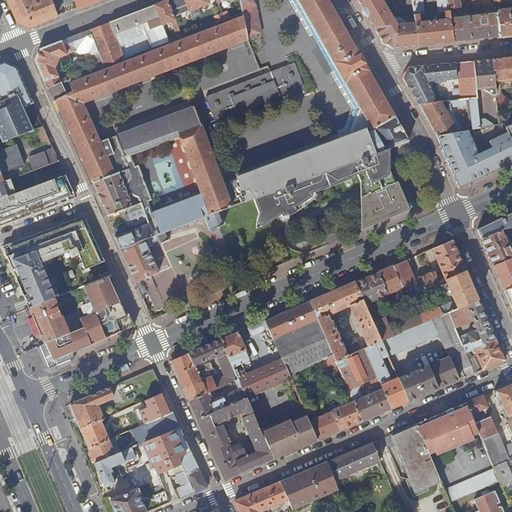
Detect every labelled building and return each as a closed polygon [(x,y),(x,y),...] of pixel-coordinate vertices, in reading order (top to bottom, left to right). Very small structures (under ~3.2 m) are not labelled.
[(9,0),(18,20),(30,24),(58,14),(52,0),(9,0)] [(208,0),(169,0),(168,1),(172,10),(188,4),(191,11),(199,8),(210,4),(208,0)] [(298,0),(372,128),(236,178),(227,182),(234,201),(244,197),(246,202),(253,199),(263,196),(309,179),(350,164),(353,162),(389,149),(409,141),(328,0),(298,0)] [(358,0),(369,18),(378,12),(385,5),(382,0),(358,0)] [(416,29),(418,46),(453,42),(447,0),(437,0),(439,11),(445,10),(446,20),(420,22),(419,14),(425,13),(423,0),(412,0),(416,23),(416,29)] [(447,0),(453,42),(500,37),(497,13),(461,17),(458,0),(447,0)] [(155,5),(163,25),(172,21),(175,20),(172,10),(168,1),(155,5)] [(143,10),(148,24),(151,30),(163,25),(155,5),(143,10)] [(378,12),(369,18),(373,26),(374,27),(378,27),(375,23),(382,18),(393,17),(385,5),(378,12)] [(191,11),(193,17),(201,14),(199,8),(191,11)] [(497,13),(500,37),(511,35),(511,9),(498,10),(497,13)] [(110,23),(115,36),(148,24),(143,10),(110,23)] [(216,18),(218,23),(226,20),(224,15),(216,18)] [(71,92),(65,95),(60,83),(48,88),(54,102),(57,101),(92,180),(109,216),(127,209),(132,207),(128,196),(131,194),(139,198),(141,204),(142,204),(154,236),(165,232),(232,207),(201,127),(194,108),(100,142),(82,103),(248,39),(244,17),(69,84),(71,92)] [(374,27),(384,43),(394,48),(418,46),(416,29),(402,31),(402,19),(399,17),(393,17),(382,18),(375,23),(378,27),(374,27)] [(402,19),(402,31),(416,29),(416,23),(408,24),(402,19)] [(172,21),(178,39),(182,37),(175,20),(172,21)] [(90,30),(99,53),(105,67),(124,59),(115,36),(110,23),(90,30)] [(115,36),(124,59),(157,47),(151,30),(148,24),(115,36)] [(163,25),(151,30),(157,47),(169,42),(163,25)] [(35,61),(48,88),(60,83),(79,76),(77,72),(59,79),(54,68),(60,58),(86,47),(81,34),(40,50),(35,61)] [(87,57),(92,71),(105,67),(99,53),(87,57)] [(496,94),(498,117),(511,102),(501,94),(500,81),(511,80),(511,57),(493,59),(495,88),(496,90),(496,94)] [(473,62),(476,90),(483,89),(483,87),(487,87),(490,88),(495,88),(493,59),(473,62)] [(0,64),(0,114),(5,125),(0,126),(0,136),(3,142),(33,131),(22,108),(20,102),(30,97),(17,68),(5,62),(0,64)] [(404,78),(418,104),(435,102),(431,91),(428,82),(431,82),(459,79),(461,100),(465,100),(473,99),(477,98),(476,90),(473,62),(409,69),(404,78)] [(206,98),(215,121),(237,113),(237,114),(280,97),(304,88),(295,64),(266,75),(206,98)] [(30,97),(20,102),(22,108),(33,103),(30,97)] [(467,103),(470,129),(479,128),(479,120),(477,98),(473,99),(473,102),(467,103)] [(117,127),(119,132),(191,105),(190,100),(117,127)] [(418,104),(433,128),(436,136),(458,132),(442,102),(435,102),(418,104)] [(479,120),(479,128),(494,125),(484,119),(479,120)] [(459,189),(511,162),(511,123),(506,127),(508,132),(497,137),(496,139),(494,138),(490,141),(492,147),(479,154),(467,130),(458,132),(436,136),(459,189)] [(37,129),(43,142),(50,140),(44,127),(37,129)] [(0,183),(4,182),(1,175),(25,166),(17,146),(0,151),(0,183)] [(44,152),(49,165),(59,161),(54,149),(44,152)] [(353,162),(350,164),(355,177),(357,176),(367,196),(364,197),(376,225),(410,211),(398,183),(395,184),(389,171),(389,149),(353,162)] [(29,158),(34,170),(49,165),(44,152),(29,158)] [(350,164),(309,179),(315,194),(355,177),(350,164)] [(10,180),(4,182),(0,183),(0,226),(60,204),(69,201),(68,197),(74,195),(65,175),(16,194),(10,180)] [(309,179),(263,196),(274,220),(282,216),(287,213),(288,216),(288,217),(290,217),(293,215),(295,214),(297,213),(295,208),(312,198),(311,196),(315,194),(309,179)] [(259,214),(257,222),(261,228),(274,220),(263,196),(253,199),(259,214)] [(361,215),(367,229),(376,225),(364,197),(363,198),(362,199),(361,199),(361,200),(361,202),(361,215)] [(125,217),(128,226),(130,227),(132,227),(134,231),(115,238),(120,249),(145,239),(154,236),(142,204),(141,204),(132,207),(127,209),(129,214),(126,215),(125,217)] [(511,212),(477,229),(482,239),(502,230),(505,229),(508,229),(511,227),(511,212)] [(511,251),(502,230),(482,239),(494,266),(511,257),(511,251)] [(6,253),(20,286),(47,274),(34,242),(35,241),(35,240),(34,240),(32,236),(8,245),(7,246),(6,247),(6,248),(6,249),(6,250),(6,251),(6,253)] [(120,249),(136,283),(160,272),(145,239),(120,249)] [(431,263),(432,265),(438,262),(446,280),(466,272),(453,241),(428,251),(429,254),(429,255),(428,255),(428,256),(431,263)] [(511,257),(494,266),(505,291),(511,287),(511,257)] [(414,279),(406,261),(394,266),(403,288),(411,284),(414,279)] [(394,266),(379,273),(388,294),(403,288),(394,266)] [(446,280),(452,295),(450,296),(451,299),(454,298),(455,301),(400,325),(403,333),(408,330),(434,320),(450,313),(479,300),(466,272),(446,280)] [(414,284),(418,293),(439,283),(436,275),(434,272),(416,280),(414,284)] [(355,283),(382,342),(403,333),(400,325),(391,305),(387,296),(388,296),(388,294),(379,273),(355,283)] [(47,274),(20,286),(23,293),(29,309),(53,299),(57,298),(47,274)] [(87,297),(92,309),(89,316),(87,316),(79,320),(83,328),(126,310),(111,276),(83,287),(87,297)] [(350,306),(369,347),(382,342),(355,283),(310,302),(318,319),(333,355),(336,361),(348,356),(332,321),(331,322),(328,316),(350,306)] [(82,308),(82,309),(81,310),(81,311),(82,312),(82,313),(83,313),(83,314),(84,314),(85,314),(86,314),(87,316),(89,316),(92,309),(87,297),(85,302),(87,307),(86,307),(85,307),(84,307),(83,307),(82,308)] [(36,326),(44,344),(45,344),(68,334),(53,299),(29,309),(34,321),(36,326)] [(450,313),(456,328),(474,321),(477,330),(460,337),(463,346),(481,338),(484,344),(495,339),(479,300),(450,313)] [(310,302),(248,329),(250,333),(254,335),(263,330),(269,328),(274,338),(318,319),(310,302)] [(68,334),(45,344),(48,351),(50,356),(51,357),(52,358),(53,358),(54,359),(55,359),(56,360),(58,359),(60,359),(73,353),(74,354),(92,346),(92,345),(134,327),(126,310),(83,328),(69,335),(68,334)] [(455,355),(461,369),(471,365),(469,359),(466,353),(463,346),(460,337),(456,328),(450,313),(434,320),(450,358),(455,355)] [(318,319),(274,338),(278,346),(283,358),(291,377),(323,360),(333,355),(318,319)] [(263,330),(271,349),(278,346),(274,338),(269,328),(263,330)] [(382,342),(388,357),(389,358),(415,346),(408,330),(403,333),(382,342)] [(222,340),(233,367),(235,371),(238,369),(237,366),(247,361),(250,360),(238,333),(222,340)] [(481,338),(463,346),(466,353),(472,350),(473,353),(476,352),(484,370),(505,361),(495,339),(484,344),(481,338)] [(349,343),(353,354),(361,350),(357,339),(349,343)] [(171,361),(189,402),(208,393),(217,390),(214,383),(216,383),(215,381),(224,377),(227,385),(234,382),(239,380),(236,374),(232,376),(229,371),(202,382),(201,379),(224,370),(221,363),(197,372),(196,368),(200,366),(199,365),(217,357),(218,359),(221,357),(227,369),(233,367),(222,340),(171,361)] [(365,349),(372,364),(379,361),(388,357),(382,342),(369,347),(365,349)] [(354,401),(363,422),(385,412),(376,392),(363,398),(358,385),(378,377),(378,376),(372,364),(365,349),(361,350),(353,354),(348,356),(336,361),(343,376),(350,392),(354,401)] [(323,360),(326,367),(332,365),(337,378),(343,376),(336,361),(333,355),(323,360)] [(469,359),(471,365),(475,373),(481,371),(475,358),(474,357),(469,359)] [(239,380),(247,399),(291,378),(290,377),(291,377),(283,358),(252,373),(247,374),(245,370),(236,374),(239,380)] [(450,358),(398,380),(408,402),(459,380),(450,358)] [(237,366),(238,369),(235,371),(236,374),(245,370),(247,374),(252,373),(247,361),(237,366)] [(372,364),(378,376),(385,373),(379,361),(372,364)] [(378,377),(384,389),(392,409),(408,402),(398,380),(398,379),(389,383),(385,373),(378,376),(378,377)] [(378,377),(358,385),(363,398),(376,392),(382,390),(384,389),(378,377)] [(189,402),(198,420),(247,399),(239,380),(234,382),(238,390),(212,401),(208,393),(189,402)] [(511,384),(495,391),(508,421),(505,423),(511,437),(511,384)] [(108,388),(70,405),(80,430),(101,421),(104,419),(99,407),(113,400),(108,388)] [(382,390),(391,410),(392,409),(384,389),(382,390)] [(376,392),(385,412),(391,410),(382,390),(376,392)] [(346,393),(349,400),(353,402),(354,401),(350,392),(346,393)] [(468,407),(475,424),(482,421),(481,418),(484,416),(482,410),(488,407),(484,396),(466,404),(468,407)] [(225,480),(273,460),(262,433),(247,399),(198,420),(225,480)] [(353,402),(333,411),(333,412),(341,431),(363,422),(354,401),(353,402)] [(151,414),(155,422),(173,414),(168,403),(153,410),(154,413),(151,414)] [(458,429),(460,432),(455,434),(459,442),(464,440),(466,443),(475,439),(474,436),(480,433),(475,424),(468,407),(456,412),(454,409),(447,412),(452,423),(451,424),(454,431),(458,429)] [(310,422),(318,441),(341,431),(333,412),(310,422)] [(446,434),(451,446),(445,448),(447,451),(466,443),(464,440),(459,442),(455,434),(460,432),(458,429),(454,431),(451,424),(452,423),(447,412),(417,424),(419,428),(440,419),(443,428),(442,429),(444,434),(446,434)] [(147,425),(133,431),(139,445),(167,434),(180,428),(173,414),(155,422),(147,425)] [(144,417),(147,425),(155,422),(151,414),(144,417)] [(284,423),(287,431),(284,432),(293,451),(318,441),(310,422),(308,416),(292,423),(291,421),(287,422),(287,420),(286,419),(284,419),(283,418),(282,419),(281,420),(281,421),(280,423),(280,425),(284,423)] [(480,433),(494,466),(507,460),(510,459),(505,447),(503,448),(490,417),(482,421),(475,424),(480,433)] [(417,425),(441,482),(442,482),(430,454),(436,452),(438,455),(447,451),(445,448),(451,446),(446,434),(444,434),(442,429),(443,428),(440,419),(419,428),(417,424),(417,425)] [(80,430),(88,449),(109,441),(101,421),(80,430)] [(273,428),(285,455),(293,451),(284,432),(287,431),(284,423),(280,425),(273,428)] [(391,435),(416,493),(441,482),(417,425),(391,435)] [(167,434),(178,459),(179,459),(182,465),(169,471),(173,478),(177,476),(183,489),(178,490),(182,499),(207,488),(180,428),(167,434)] [(262,433),(273,460),(285,455),(273,428),(262,433)] [(109,441),(88,449),(95,464),(136,447),(137,447),(135,443),(121,449),(116,438),(109,441)] [(328,462),(336,481),(348,476),(348,475),(368,467),(380,462),(373,444),(328,462)] [(136,447),(95,464),(105,488),(114,484),(110,474),(112,473),(110,469),(140,456),(136,447)] [(126,465),(131,478),(146,472),(141,459),(126,465)] [(495,469),(501,481),(504,488),(508,499),(511,497),(511,465),(510,467),(507,461),(507,460),(494,466),(495,469)] [(281,483),(289,501),(293,511),(303,511),(298,497),(310,492),(311,494),(313,495),(316,494),(318,498),(339,488),(336,481),(328,462),(281,483)] [(495,469),(445,490),(450,503),(501,481),(495,469)] [(131,478),(135,487),(150,481),(146,472),(131,478)] [(234,502),(238,511),(263,511),(289,501),(281,483),(234,502)] [(110,501),(114,511),(146,511),(138,494),(140,493),(138,489),(110,501)] [(175,490),(168,493),(172,503),(179,500),(175,490)] [(474,501),(479,511),(497,504),(500,502),(495,492),(474,501)]
